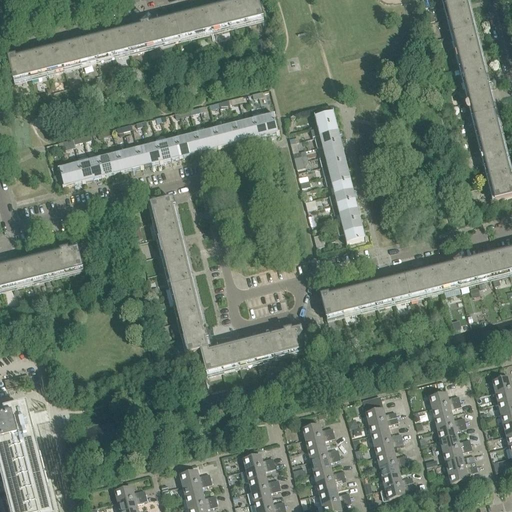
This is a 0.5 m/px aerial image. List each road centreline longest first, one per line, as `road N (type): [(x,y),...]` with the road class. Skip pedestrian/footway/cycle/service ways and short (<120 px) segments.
road 1 (residential): [(232,298),(202,180),(9,229),(0,192)]
road 2 (residential): [(303,280),(511,227)]
road 3 (residential): [(0,21),(134,0)]
road 4 (residential): [(500,510),(468,384)]
road 5 (residential): [(303,280),(295,316),(240,329),(232,298)]
